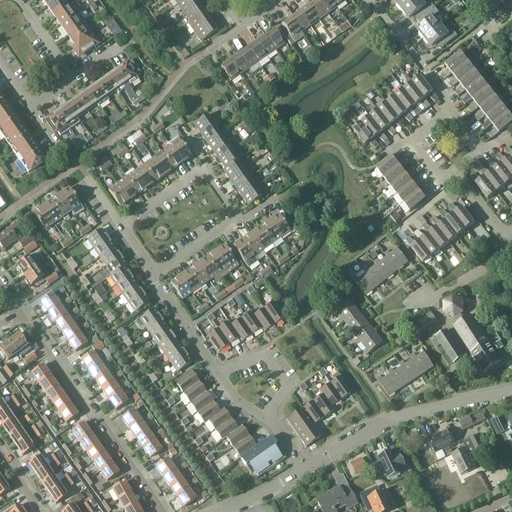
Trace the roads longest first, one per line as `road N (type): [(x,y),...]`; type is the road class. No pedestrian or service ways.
road 1 (residential): [(121,227),(203,170),(235,216),(153,273)]
road 2 (residential): [(162,511),(19,311)]
road 3 (unclassified): [(305,468),(398,417),(511,393)]
road 4 (residential): [(264,417),(288,386),(266,354),(218,374)]
road 5 (residential): [(218,374),(153,273)]
